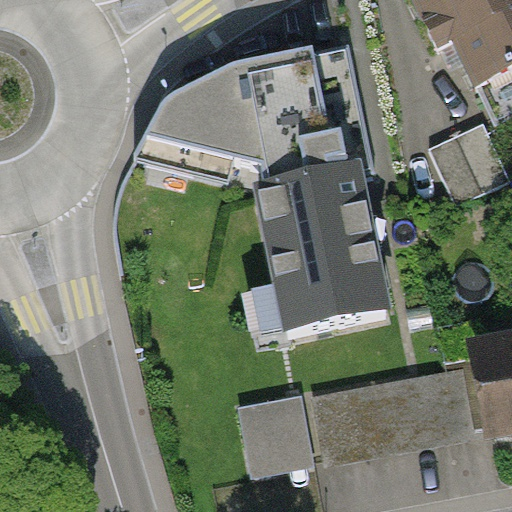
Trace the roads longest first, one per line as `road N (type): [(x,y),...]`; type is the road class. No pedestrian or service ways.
road 1 (residential): [(23,200),(125,511)]
road 2 (primary): [(23,200),(75,166),(92,139),(98,76),(87,46)]
